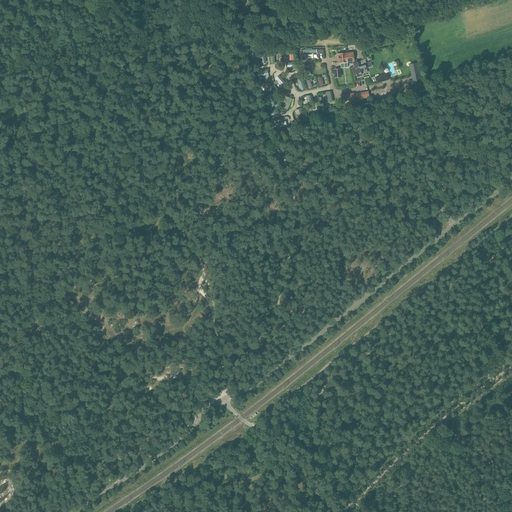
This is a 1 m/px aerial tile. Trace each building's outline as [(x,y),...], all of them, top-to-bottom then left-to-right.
[(312,50),(312,48),(306,48),(305,50),(304,50),(304,55),(308,55),(308,58),(313,58),(313,55),(317,55),(317,49),(312,50)] [(348,67),(348,63),(353,62),(353,61),(354,61),(353,52),(346,52),(345,52),(344,52),(341,52),(340,53),(337,53),(338,64),(340,64),(341,68),(348,67)] [(354,67),(352,67),(351,67),(354,76),(356,75),(357,77),(361,76),(361,74),(367,72),(366,68),(372,66),(371,62),(366,63),(365,60),(361,61),(353,63),(354,67)] [(416,63),(409,64),(412,80),(407,81),(409,89),(422,86),(416,63)] [(387,74),(375,77),(376,81),(377,83),(389,80),(387,74)] [(298,82),(301,90),(305,89),(302,78),(301,78),(297,80),(298,82)] [(355,94),(356,100),(369,98),(368,91),(355,94)] [(355,101),(354,93),(341,95),(342,103),(355,101)] [(287,110),(292,99),(288,97),(283,108),(287,110)]
